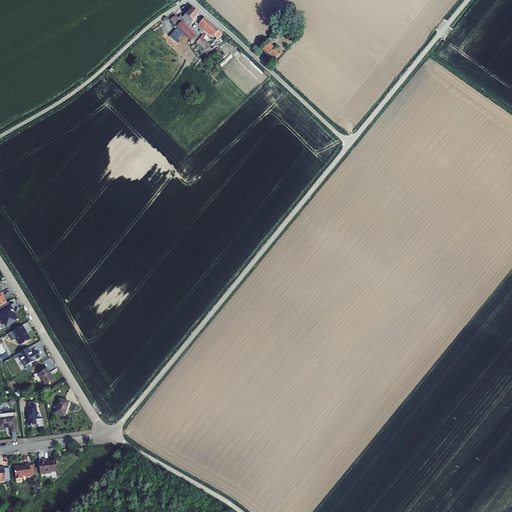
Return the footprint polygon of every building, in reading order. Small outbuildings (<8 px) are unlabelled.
[(192,8),(185,15),(192,22),(199,14),(192,8)] [(185,24),(189,28),(191,25),(190,24),(192,22),(185,15),(183,18),(181,17),(181,18),(179,17),(178,18),(175,15),(170,20),(176,27),(182,22),(185,24)] [(217,39),(222,34),(218,31),(218,30),(204,18),(198,25),(212,37),(213,36),(217,39)] [(176,27),(177,28),(179,30),(183,35),(190,42),(197,36),(189,28),(185,24),(182,22),(176,27)] [(179,30),(177,28),(170,36),(178,44),(180,41),(179,40),(183,35),(179,30)] [(274,33),(259,48),(274,61),(280,55),(275,50),(275,49),(272,46),(280,38),(274,33)] [(201,37),(196,42),(204,49),(201,54),(204,57),(212,49),(209,47),(211,45),(209,44),(212,41),(204,34),(201,37)] [(230,53),(219,63),(222,67),(233,56),(230,53)] [(12,315),(10,311),(13,310),(10,305),(0,310),(0,319),(1,319),(6,327),(18,320),(14,313),(12,315)] [(22,325),(12,331),(20,345),(30,339),(22,325)] [(28,348),(17,354),(25,367),(41,357),(37,350),(32,353),(28,348)] [(33,375),(38,382),(41,380),(45,385),(54,379),(51,376),(49,372),(49,373),(46,369),(38,374),(37,373),(33,375)] [(64,416),(69,402),(59,399),(55,413),(64,416)] [(28,406),(28,410),(27,410),(29,425),(38,424),(38,426),(43,426),(42,419),(37,419),(36,405),(28,406)] [(14,413),(0,414),(0,428),(11,427),(12,432),(16,432),(16,429),(14,416),(14,413)] [(46,459),(38,460),(40,474),(51,473),(51,472),(57,471),(56,460),(46,461),(46,459)] [(21,476),(25,476),(26,477),(31,476),(31,474),(35,474),(33,464),(30,465),(29,463),(24,464),(25,465),(19,466),(18,465),(14,465),(16,479),(21,478),(21,476)] [(0,481),(10,480),(9,468),(4,468),(4,467),(0,466),(0,481)]
